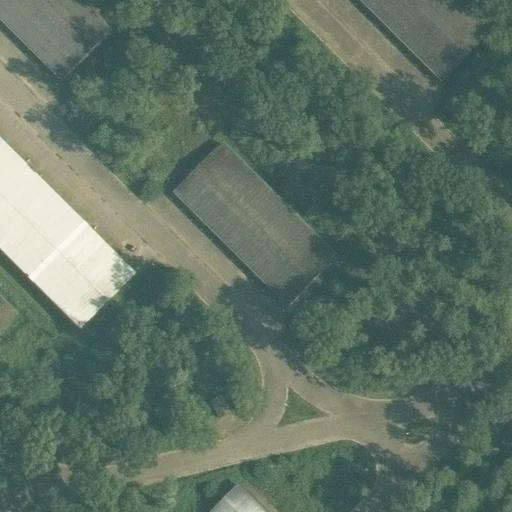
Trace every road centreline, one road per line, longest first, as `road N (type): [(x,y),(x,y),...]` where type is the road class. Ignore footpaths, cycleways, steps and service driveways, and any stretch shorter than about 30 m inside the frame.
road 1 (unclassified): [(278,363),(0,77)]
road 2 (unclassified): [(511,206),(306,0)]
road 3 (unclassified): [(39,497),(252,447)]
road 4 (unclassified): [(392,482),(481,394)]
road 5 (unclassified): [(362,421),(481,394)]
